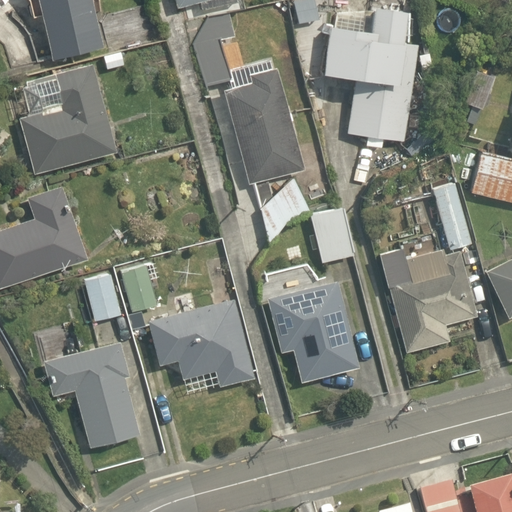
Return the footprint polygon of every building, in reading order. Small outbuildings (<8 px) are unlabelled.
[(36,0),(51,60),(104,47),(92,0),(36,0)] [(174,0),(177,9),(200,3),(202,11),(236,3),(235,0),(174,0)] [(321,74),(355,79),(346,132),(402,141),(417,45),(402,43),(407,12),(373,7),(370,31),(328,25),(321,74)] [(221,40),(235,37),(229,13),(208,17),(193,46),(206,86),(229,80),(231,79),(229,70),(221,40)] [(124,66),(121,52),(104,56),(107,70),(124,66)] [(231,79),(229,80),(231,88),(223,90),(248,185),(254,184),(260,208),(272,197),(268,180),(305,170),(278,67),(272,68),(269,60),(229,70),(231,79)] [(29,115),(18,118),(34,174),(117,152),(92,63),(26,82),(27,86),(22,88),(29,115)] [(440,113),(443,94),(435,93),(429,69),(417,71),(422,91),(413,90),(410,108),(440,113)] [(511,202),(511,159),(481,151),(471,192),(511,202)] [(272,197),(260,208),(259,209),(269,245),(286,221),(310,212),(292,176),(272,197)] [(455,182),(432,188),(449,250),(472,244),(455,182)] [(33,218),(0,230),(0,288),(88,259),(61,185),(26,197),(33,218)] [(342,206),(309,214),(322,263),(354,255),(342,206)] [(110,245),(104,221),(82,226),(88,251),(110,245)] [(403,247),(379,255),(387,288),(388,287),(406,353),(450,342),(445,325),(477,316),(459,250),(445,255),(443,248),(406,258),(403,247)] [(511,257),(484,271),(508,319),(511,316),(511,257)] [(154,262),(120,271),(131,312),(157,305),(150,279),(158,277),(154,262)] [(84,281),(95,321),(121,314),(110,274),(84,281)] [(311,287),(267,298),(281,352),(293,349),(301,382),(360,368),(338,280),(321,284),(321,282),(310,284),(311,287)] [(233,297),(147,320),(159,365),(177,360),(186,391),(218,382),(219,386),(255,377),(233,297)] [(129,376),(120,341),(43,361),(52,396),(74,391),(89,448),(140,434),(124,377),(129,376)] [(468,489),(474,511),(511,511),(511,478),(511,477),(468,489)] [(458,511),(451,482),(420,491),(425,511),(458,511)]
